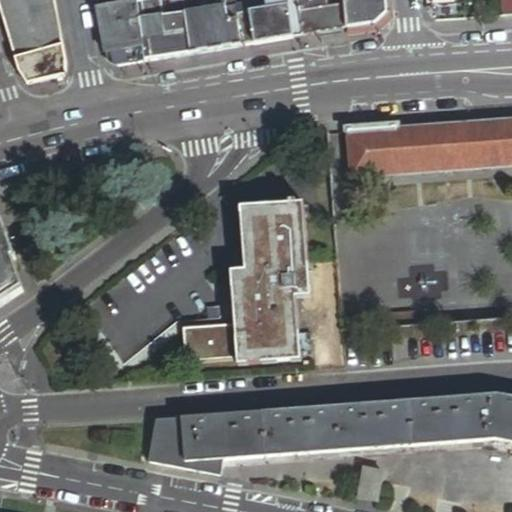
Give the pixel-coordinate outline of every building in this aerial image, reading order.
[(68,66),(56,0),(0,0),(0,5),(21,74),(29,87),(67,78),(68,66)] [(120,68),(147,63),(142,33),(137,0),(130,0),(116,2),(117,8),(98,11),(107,61),(120,68)] [(243,49),(239,22),(229,23),(227,8),(200,12),(198,0),(183,0),(184,6),(192,56),(243,49)] [(266,0),(269,17),(291,14),(288,0),(266,0)] [(288,0),(291,14),(295,41),(347,32),(345,7),(329,9),(326,10),(321,10),(319,0),(288,0)] [(389,15),(387,0),(344,0),(345,7),(347,32),(377,27),(389,15)] [(511,0),(502,0),(504,20),(511,19),(511,0)] [(163,9),(161,1),(144,3),(148,32),(161,30),(159,19),(164,18),(163,9)] [(192,56),(184,6),(163,9),(164,18),(159,19),(161,30),(148,32),(142,33),(147,63),(192,56)] [(269,17),(239,22),(243,49),(295,41),(291,14),(269,17)] [(400,129),(351,132),(354,177),(511,166),(511,122),(400,131),(400,129)] [(292,211),(243,215),(244,237),(247,276),(235,276),(239,328),(241,360),(241,368),(302,364),(298,301),(312,300),(307,221),(311,220),(310,210),(300,211),(300,208),(292,208),(292,211)] [(0,314),(27,297),(18,267),(21,265),(9,231),(6,233),(0,214),(0,314)] [(414,315),(341,321),(342,335),(415,330),(414,315)] [(239,328),(187,331),(189,364),(241,360),(239,328)] [(499,440),(511,442),(511,401),(502,399),(159,424),(151,463),(224,478),(227,458),(499,440)] [(384,472),(365,469),(359,499),(377,503),(384,472)]
